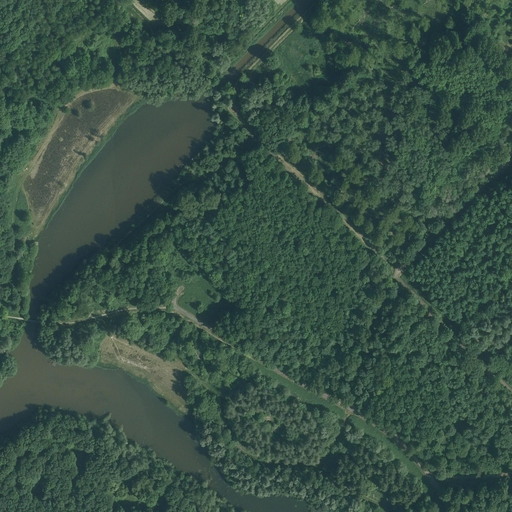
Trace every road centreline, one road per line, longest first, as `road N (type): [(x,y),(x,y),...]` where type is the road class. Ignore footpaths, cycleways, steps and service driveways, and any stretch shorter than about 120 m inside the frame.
road 1 (track): [(450,511),(429,476),(379,427),(174,306),(182,287),(131,249)]
road 2 (track): [(225,414),(266,461),(316,466),(347,408)]
